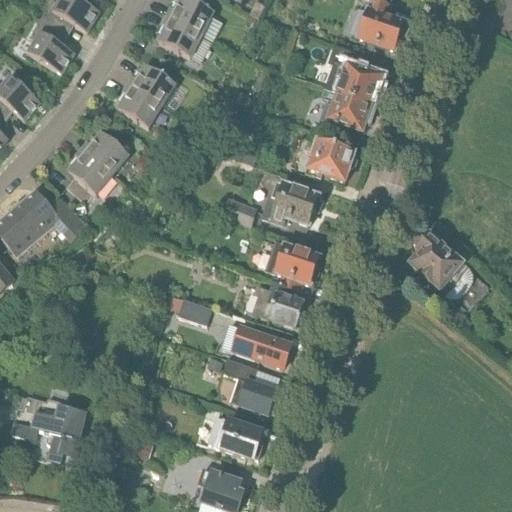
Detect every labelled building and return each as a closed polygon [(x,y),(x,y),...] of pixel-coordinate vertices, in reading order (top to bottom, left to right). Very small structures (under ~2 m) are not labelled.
[(40,22),(63,36),(69,26),(87,37),(99,16),(73,0),(61,0),(57,7),(51,4),(40,22)] [(174,7),(167,21),(202,39),(214,17),(182,0),(177,9),(174,7)] [(357,42),(376,49),(395,55),(405,27),(387,21),(391,10),(372,3),(368,12),(357,42)] [(256,5),(249,18),(258,22),(265,9),(256,5)] [(253,28),(256,23),(249,19),(245,24),(253,28)] [(162,39),(158,47),(190,63),(202,39),(167,21),(158,37),(162,39)] [(27,57),(62,78),(74,58),(56,47),(63,36),(40,22),(29,40),(35,44),(27,57)] [(335,97),(375,112),(381,94),(377,93),(381,82),(357,74),(362,59),(338,50),(333,65),(345,69),(335,97)] [(128,89),(162,110),(175,89),(145,70),(140,78),(137,75),(128,89)] [(0,119),(8,110),(24,125),(40,107),(10,80),(1,91),(0,90),(0,119)] [(122,106),(117,114),(147,133),(162,110),(128,89),(119,104),(122,106)] [(238,94),(232,104),(245,112),(251,101),(238,94)] [(325,123),(343,130),(362,137),(365,127),(369,128),(375,112),(335,97),(325,123)] [(320,125),(309,121),(306,130),(317,134),(320,125)] [(213,122),(205,131),(213,138),(221,128),(213,122)] [(126,128),(123,133),(129,137),(132,132),(126,128)] [(323,129),(321,136),(344,144),(346,138),(323,129)] [(82,154),(112,179),(129,159),(101,137),(95,144),(92,141),(82,154)] [(306,174),(326,180),(345,186),(349,173),(354,171),(356,165),(354,161),(354,158),(336,151),(316,145),(306,174)] [(228,161),(253,169),(258,156),(232,148),(228,161)] [(74,182),(66,191),(85,207),(93,198),(95,199),(112,179),(82,154),(70,167),(73,170),(68,177),(74,182)] [(319,201),(300,195),(276,187),(272,201),(270,200),(262,222),(284,230),(287,223),(309,230),(314,216),(315,216),(316,214),(314,214),(316,208),(318,208),(319,206),(317,205),(319,201)] [(70,246),(86,230),(57,201),(47,209),(36,196),(0,227),(0,241),(18,262),(55,230),(70,246)] [(257,213),(228,203),(221,221),(251,232),(257,213)] [(119,219),(110,229),(119,237),(128,227),(119,219)] [(117,240),(111,232),(97,242),(104,250),(117,240)] [(466,270),(444,251),(429,238),(426,241),(424,239),(415,248),(418,251),(415,253),(419,257),(409,268),(441,297),(447,290),(451,293),(444,300),(464,317),(488,290),(469,273),(466,270)] [(273,280),(279,282),(277,289),(300,297),(303,288),(310,290),(311,287),(315,285),(318,277),(316,273),(320,262),(301,256),(282,251),(283,249),(274,246),(264,276),(273,279),(273,280)] [(0,295),(12,285),(0,271),(0,295)] [(285,301),(276,299),(261,294),(253,317),(269,322),(268,323),(277,326),(296,332),(304,308),(285,301)] [(211,313),(183,304),(179,316),(178,321),(206,330),(211,313)] [(453,312),(445,322),(464,337),(472,327),(453,312)] [(254,325),(231,318),(228,330),(243,333),(251,336),(254,325)] [(235,357),(283,373),(291,349),(251,336),(243,333),(235,357)] [(223,368),(210,363),(207,372),(220,377),(223,368)] [(257,388),(253,387),(257,374),(227,364),(223,378),(247,386),(239,409),(249,412),(268,419),(276,395),(257,388)] [(49,404),(46,408),(27,402),(24,415),(18,413),(11,439),(36,446),(38,436),(53,440),(46,465),(60,469),(63,459),(82,464),(87,445),(80,443),(88,413),(49,404)] [(208,449),(218,452),(218,453),(234,458),(253,464),(253,463),(257,464),(261,451),(257,450),(262,437),(226,425),(226,426),(216,423),(208,449)] [(153,449),(137,444),(133,459),(148,464),(153,449)] [(211,479),(208,489),(202,508),(214,511),(237,511),(242,498),(237,496),(240,487),(221,481),(211,479)]
